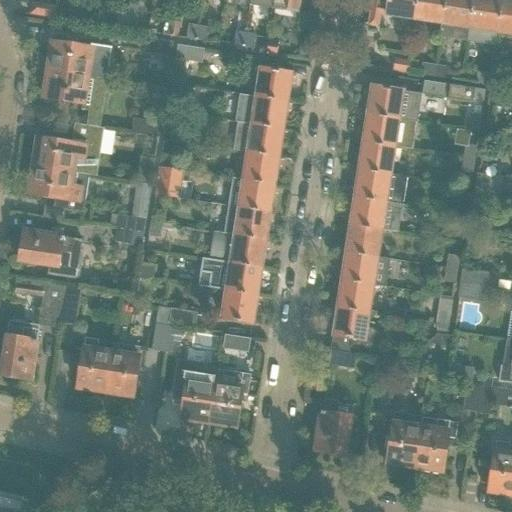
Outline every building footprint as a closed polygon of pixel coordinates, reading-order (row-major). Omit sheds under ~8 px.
[(250,0),(249,6),(273,9),(274,0),(250,0)] [(298,0),(274,0),(273,9),(297,13),(298,0)] [(378,15),(414,20),(416,0),(372,0),(369,25),(377,26),(378,15)] [(416,0),(414,20),(441,25),(444,0),(416,0)] [(467,42),(469,29),(473,0),(444,0),(441,25),(439,38),(467,42)] [(473,0),(469,29),(467,41),(494,45),(496,33),(497,25),(501,0),(473,0)] [(501,0),(496,33),(511,35),(511,1),(502,0),(501,0)] [(29,15),(54,19),(56,6),(31,2),(29,15)] [(127,15),(125,29),(135,31),(137,17),(139,7),(129,5),(127,15)] [(70,6),(68,21),(78,22),(80,8),(70,6)] [(80,8),(78,22),(88,24),(90,9),(80,8)] [(117,14),(115,28),(125,29),(127,15),(117,14)] [(165,21),(163,35),(173,36),(175,22),(165,21)] [(188,25),(186,39),(195,41),(197,26),(188,25)] [(197,26),(195,41),(206,42),(208,28),(197,26)] [(235,31),(233,46),(243,48),(245,33),(235,31)] [(245,33),(243,48),(253,49),(255,34),(245,33)] [(147,40),(145,54),(168,57),(170,43),(147,40)] [(266,55),(275,56),(277,44),(268,42),(266,55)] [(51,43),(47,71),(88,77),(90,63),(100,64),(102,52),(71,46),(51,43)] [(177,46),(175,59),(202,63),(204,50),(177,46)] [(393,70),(407,72),(409,62),(394,60),(393,70)] [(421,63),(420,74),(433,76),(435,65),(421,63)] [(435,65),(433,76),(447,79),(449,68),(435,65)] [(259,69),(254,96),(287,102),(291,74),(259,69)] [(47,71),(43,99),(63,102),(82,105),(81,110),(100,113),(103,95),(97,94),(99,80),(107,81),(107,80),(88,77),(47,71)] [(173,71),(171,85),(183,87),(185,73),(173,71)] [(476,72),(475,84),(488,86),(490,74),(476,72)] [(490,74),(488,86),(502,88),(504,76),(490,74)] [(423,81),(421,95),(446,99),(449,85),(423,81)] [(449,85),(446,99),(472,103),(474,89),(449,85)] [(370,87),(366,115),(416,123),(419,109),(415,109),(417,94),(370,87)] [(511,93),(489,90),(487,106),(511,109),(511,93)] [(239,94),(235,123),(236,123),(250,125),(283,130),(287,102),(254,96),(239,94)] [(169,99),(167,112),(179,114),(181,101),(169,99)] [(167,112),(165,125),(177,127),(179,114),(167,112)] [(366,115),(361,143),(394,148),(412,151),(416,123),(366,115)] [(469,116),(467,130),(478,132),(480,118),(469,116)] [(134,119),(132,134),(147,136),(155,138),(157,138),(159,122),(134,119)] [(232,150),(246,152),(279,157),(283,130),(250,125),(236,123),(232,150)] [(37,140),(33,167),(73,173),(88,175),(94,176),(97,177),(102,143),(104,129),(74,124),(71,145),(57,143),(37,140)] [(361,143),(357,171),(390,176),(394,148),(361,143)] [(465,145),(463,159),(474,160),(475,146),(465,145)] [(246,152),(242,180),(274,185),(279,157),(246,152)] [(160,157),(158,168),(170,170),(171,159),(160,157)] [(463,159),(461,171),(472,173),(474,160),(463,159)] [(33,167),(28,195),(42,197),(54,199),(53,208),(44,207),(43,218),(64,221),(65,211),(72,212),(82,213),(88,175),(73,173),(33,167)] [(158,168),(154,195),(174,198),(176,181),(181,181),(183,172),(170,170),(158,168)] [(385,203),(401,205),(405,178),(390,176),(357,171),(353,198),(385,203)] [(476,174),(474,188),(499,192),(501,177),(476,174)] [(231,178),(227,206),(270,213),(274,185),(242,180),(231,178)] [(136,184),(131,217),(146,220),(151,187),(136,184)] [(499,192),(474,188),(472,206),(497,210),(499,192)] [(353,198),(349,225),(381,230),(398,233),(402,205),(401,205),(385,203),(353,198)] [(456,202),(454,213),(465,215),(466,203),(456,202)] [(227,206),(222,234),(266,241),(270,213),(227,206)] [(152,209),(150,223),(162,225),(164,211),(152,209)] [(454,213),(452,229),(462,230),(465,215),(454,213)] [(119,215),(116,229),(144,233),(146,221),(146,220),(131,217),(119,215)] [(150,223),(148,236),(160,238),(162,225),(150,223)] [(349,225),(344,254),(377,259),(381,230),(349,225)] [(116,229),(114,243),(142,247),(144,233),(116,229)] [(48,275),(78,280),(82,255),(80,255),(82,241),(23,232),(19,261),(49,266),(48,275)] [(210,260),(229,263),(262,268),(266,241),(222,234),(214,233),(210,260)] [(344,254),(340,281),(373,286),(385,288),(389,260),(377,259),(344,254)] [(447,255),(445,269),(457,271),(459,257),(447,255)] [(202,259),(200,273),(212,274),(210,288),(225,290),(257,295),(262,268),(229,263),(210,260),(202,259)] [(139,265),(137,278),(153,280),(155,267),(139,265)] [(445,269),(443,282),(455,284),(457,271),(445,269)] [(462,269),(460,285),(484,288),(485,288),(488,273),(462,269)] [(137,278),(136,292),(151,294),(153,280),(137,278)] [(340,281),(336,308),(369,313),(373,286),(340,281)] [(42,297),(39,320),(61,323),(62,314),(66,293),(66,288),(58,287),(55,286),(44,285),(42,297)] [(460,285),(458,297),(483,302),(485,288),(484,288),(460,285)] [(62,314),(61,323),(75,325),(80,290),(79,290),(68,288),(66,288),(66,293),(62,314)] [(257,295),(225,290),(220,319),(253,324),(257,295)] [(151,350),(164,352),(168,327),(169,324),(171,310),(157,308),(151,350)] [(369,313),(336,308),(332,336),(351,339),(350,347),(375,351),(377,335),(373,329),(366,328),(369,313)] [(197,314),(171,310),(169,324),(195,328),(197,314)] [(439,310),(437,323),(449,325),(451,312),(439,310)] [(1,377),(30,381),(39,325),(10,321),(1,377)] [(437,323),(436,331),(448,333),(449,325),(437,323)] [(168,327),(164,352),(178,354),(181,329),(168,327)] [(222,349),(247,353),(250,339),(224,335),(222,349)] [(81,369),(78,389),(105,393),(111,355),(96,353),(98,341),(86,339),(85,349),(83,359),(81,369)] [(112,353),(105,393),(132,397),(140,347),(113,343),(112,353)] [(421,350),(419,364),(446,368),(448,354),(421,350)] [(327,365),(353,369),(355,355),(330,351),(327,365)] [(377,358),(373,381),(378,382),(377,385),(393,387),(396,373),(407,375),(409,363),(377,358)] [(511,367),(500,366),(498,382),(511,384),(511,367)] [(447,367),(445,379),(471,384),(473,371),(447,367)] [(181,419),(208,424),(214,384),(199,381),(201,372),(188,370),(181,419)] [(214,384),(208,424),(236,428),(241,394),(247,395),(256,397),(258,384),(249,382),(250,375),(216,370),(214,384)] [(312,376),(310,391),(320,393),(323,378),(312,376)] [(466,385),(462,411),(476,413),(480,387),(466,385)] [(480,387),(476,413),(490,415),(491,411),(491,406),(494,390),(480,387)] [(511,392),(494,390),(491,406),(511,409),(511,392)] [(336,414),(337,406),(322,403),(314,452),(345,457),(351,416),(336,414)] [(387,464),(415,469),(422,419),(386,413),(383,429),(393,431),(387,464)] [(422,419),(415,469),(442,473),(447,439),(455,440),(457,424),(422,419)] [(488,492),(511,496),(511,455),(507,455),(509,445),(497,443),(491,473),(488,492)] [(0,511),(27,511),(29,504),(0,496),(0,511)]
